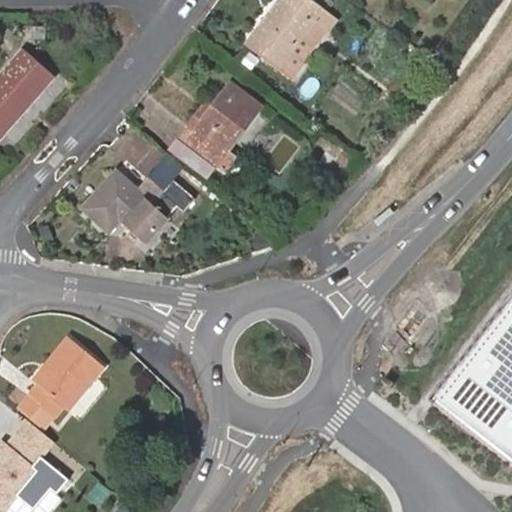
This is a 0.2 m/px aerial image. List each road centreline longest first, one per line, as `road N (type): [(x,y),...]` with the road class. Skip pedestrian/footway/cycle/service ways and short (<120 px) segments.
road 1 (residential): [(0,270),(198,1)]
road 2 (secondary): [(483,167),(341,277),(282,298)]
road 3 (secondary): [(334,354),(483,167)]
road 4 (residential): [(2,0),(198,1)]
road 5 (residential): [(245,307),(114,296)]
road 6 (secondary): [(230,391),(219,446),(183,511)]
road 7 (secondary): [(219,511),(300,409)]
road 8 (residential): [(114,296),(219,367)]
